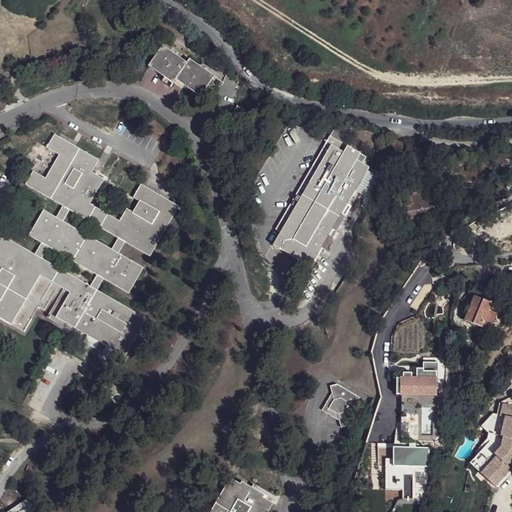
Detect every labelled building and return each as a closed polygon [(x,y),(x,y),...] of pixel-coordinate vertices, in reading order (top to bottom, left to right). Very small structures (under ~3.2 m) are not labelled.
[(200,96),(214,76),(189,59),(186,62),(163,46),(148,66),(172,83),(175,80),(200,96)] [(233,113),(241,118),(245,111),(237,106),(233,113)] [(330,137),(347,146),(344,153),(294,240),(306,247),(356,160),(360,154),(364,146),(335,129),(330,137)] [(179,206),(141,184),(134,197),(140,201),(133,213),(127,209),(120,221),(90,204),(104,179),(92,172),(99,160),(55,135),(47,148),(59,155),(45,178),(33,171),(26,185),(150,256),(179,206)] [(347,146),(330,137),(276,230),(281,233),(331,146),(344,153),(347,146)] [(344,153),(331,146),(281,233),(274,245),(311,266),(368,168),(363,164),(356,160),(306,247),(294,240),(344,153)] [(360,154),(356,160),(363,164),(366,158),(360,154)] [(393,202),(392,214),(406,214),(408,221),(436,214),(434,205),(429,206),(427,200),(425,189),(411,191),(412,198),(399,200),(399,201),(393,202)] [(128,293),(143,268),(44,210),(29,236),(128,293)] [(0,317),(11,325),(40,275),(53,282),(64,289),(70,292),(56,317),(75,328),(125,357),(147,318),(0,234),(0,317)] [(11,325),(24,332),(38,307),(42,301),(49,288),(53,282),(40,275),(11,325)] [(492,305),(475,298),(466,323),(482,329),(490,311),(492,305)] [(44,310),(48,304),(42,301),(38,307),(44,310)] [(502,310),(492,305),(490,311),(482,329),(490,333),(493,325),(498,315),(502,310)] [(498,315),(493,325),(500,329),(510,315),(508,314),(502,310),(498,315)] [(438,364),(422,365),(422,371),(415,371),(415,379),(410,379),(410,375),(402,375),(401,379),(395,380),(396,398),(436,397),(435,372),(438,372),(438,364)] [(332,393),(334,400),(341,398),(349,403),(344,412),(338,413),(339,420),(341,427),(348,425),(363,399),(337,384),(330,386),(332,393)] [(334,400),(332,393),(322,410),(339,420),(338,413),(329,409),(334,400)] [(496,457),(481,474),(495,486),(510,470),(507,467),(509,464),(511,461),(511,406),(503,405),(500,416),(504,417),(500,436),(503,437),(501,447),(494,454),(496,457)] [(493,414),(481,426),(488,433),(489,442),(469,463),(481,474),(496,457),(494,454),(501,447),(503,437),(500,436),(504,417),(500,416),(493,414)] [(410,449),(379,449),(379,468),(387,468),(387,491),(404,491),(404,468),(430,468),(430,449),(417,449),(417,444),(410,444),(410,449)] [(210,511),(268,511),(274,503),(264,498),(265,495),(242,481),(240,484),(230,478),(210,511)] [(31,511),(30,496),(6,511),(31,511)]
